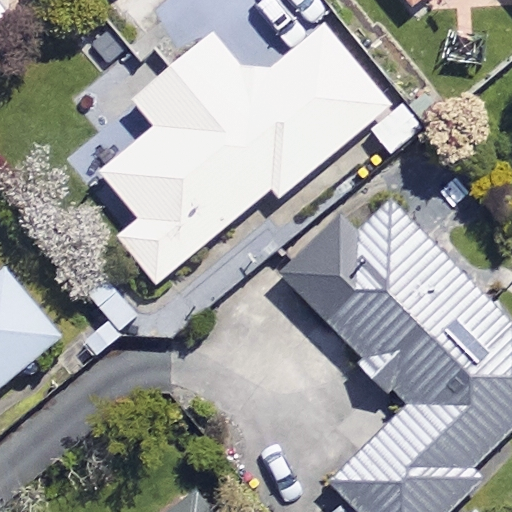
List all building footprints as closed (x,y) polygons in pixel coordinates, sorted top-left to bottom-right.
[(511,0),(403,0),(415,14),(431,0),(511,0)] [(393,112),(327,33),(257,90),(219,44),(140,109),(160,133),(105,179),(143,225),(121,243),(159,290),(275,194),(283,203),(393,112)] [(412,419),(337,493),(355,511),(459,511),(483,489),(470,477),(511,436),(511,332),(389,206),(360,233),(350,222),(283,286),(412,419)] [(0,393),(62,345),(9,278),(0,285),(0,393)] [(209,511),(203,503),(191,511),(209,511)]
